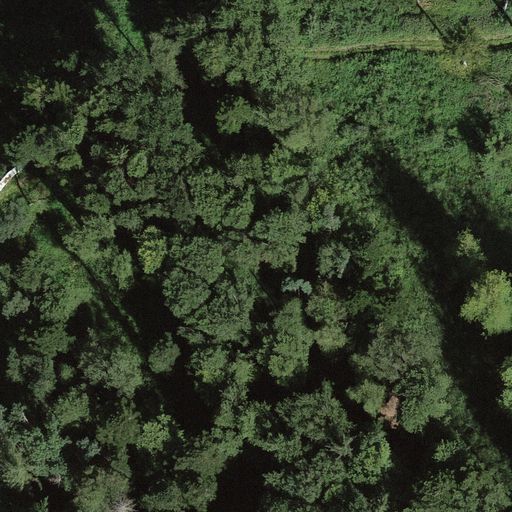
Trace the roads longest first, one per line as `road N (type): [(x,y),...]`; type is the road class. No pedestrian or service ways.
road 1 (track): [(167,67),(511,40)]
road 2 (track): [(223,0),(167,67),(0,198)]
